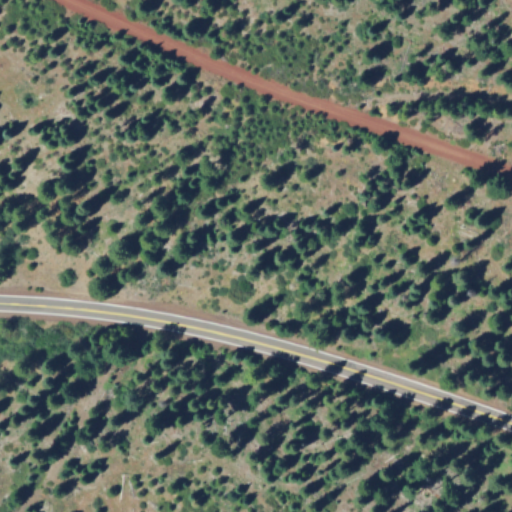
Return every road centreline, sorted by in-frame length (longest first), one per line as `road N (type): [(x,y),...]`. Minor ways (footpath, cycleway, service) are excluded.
road 1 (secondary): [(511,421),(331,361),(137,312),(0,302)]
road 2 (track): [(329,106),(77,0)]
road 3 (track): [(10,511),(59,458),(137,312)]
road 4 (track): [(511,168),(329,106)]
